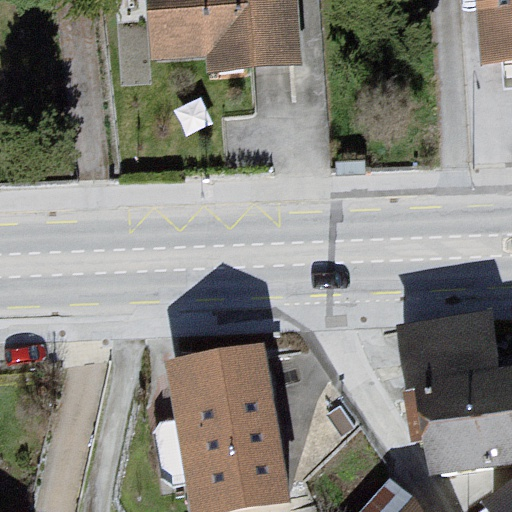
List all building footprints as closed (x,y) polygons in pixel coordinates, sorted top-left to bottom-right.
[(138,0),(144,70),(196,67),(200,79),(294,75),(290,0),(138,0)] [(511,0),(468,0),(475,74),(511,71),(511,0)] [(479,327),(387,336),(419,489),(511,474),(511,389),(511,381),(487,383),(479,327)] [(282,511),(257,356),(158,371),(181,511),(282,511)] [(511,511),(511,487),(482,511),(511,511)] [(398,511),(382,491),(363,511),(398,511)]
